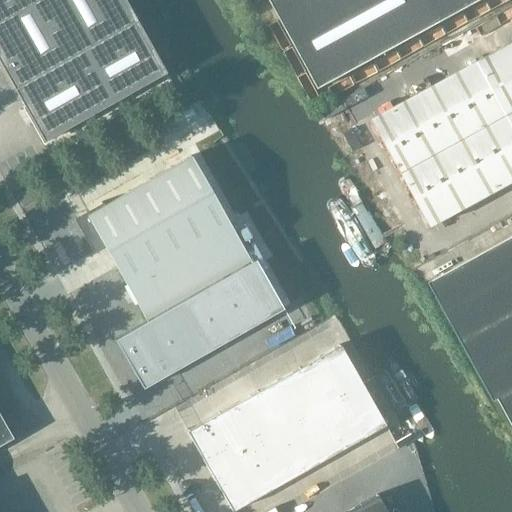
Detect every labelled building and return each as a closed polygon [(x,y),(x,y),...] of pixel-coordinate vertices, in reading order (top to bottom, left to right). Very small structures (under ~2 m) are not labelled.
[(165,73),(123,0),(0,0),(0,65),(43,142),(165,73)] [(271,0),(320,89),(482,0),(271,0)] [(511,43),(372,118),(431,227),(511,182),(511,43)] [(190,156),(103,206),(78,220),(94,248),(103,243),(122,279),(145,320),(249,261),(190,156)] [(511,236),(431,282),(496,400),(500,397),(511,419),(511,236)] [(146,322),(114,339),(142,388),(282,309),(254,260),(250,262),(249,261),(145,320),(146,322)] [(362,385),(339,346),(318,358),(341,397),(362,385)] [(341,397),(318,358),(298,369),(320,409),(341,397)] [(320,409),(298,369),(277,381),(299,421),(320,409)] [(299,421),(277,381),(256,393),(278,433),(299,421)] [(384,425),(362,385),(341,397),(363,437),(384,425)] [(278,433),(256,393),(235,405),(250,431),(257,444),(278,433)] [(363,437),(341,397),(320,409),(342,449),(363,437)] [(234,404),(186,431),(201,458),(250,431),(235,405),(234,404)] [(342,449),(320,409),(299,421),(321,461),(342,449)] [(0,417),(0,444),(12,438),(0,417)] [(321,461),(299,421),(278,433),(301,472),(321,461)] [(250,431),(201,458),(216,485),(265,458),(257,444),(250,431)] [(301,472),(278,433),(257,444),(266,459),(280,484),(301,472)] [(265,458),(216,485),(231,511),(236,509),(280,484),(265,458)] [(385,511),(375,494),(342,511),(385,511)]
